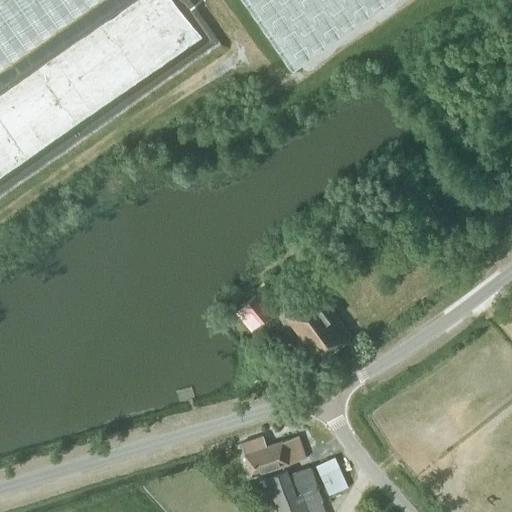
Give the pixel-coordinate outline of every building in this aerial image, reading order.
[(0,0),(0,63),(90,0),(0,0)] [(246,0),(294,68),(391,0),(246,0)] [(320,361),(352,337),(319,291),(286,316),(320,361)] [(257,293),(245,303),(261,322),(273,313),(257,293)] [(290,463),(305,458),(298,436),(266,446),(263,437),(242,444),(245,453),(252,476),(290,463)] [(348,487),(335,457),(316,465),(329,495),(348,487)] [(325,511),(322,501),(324,501),(310,465),(289,474),(287,469),(265,478),(278,511),(325,511)]
